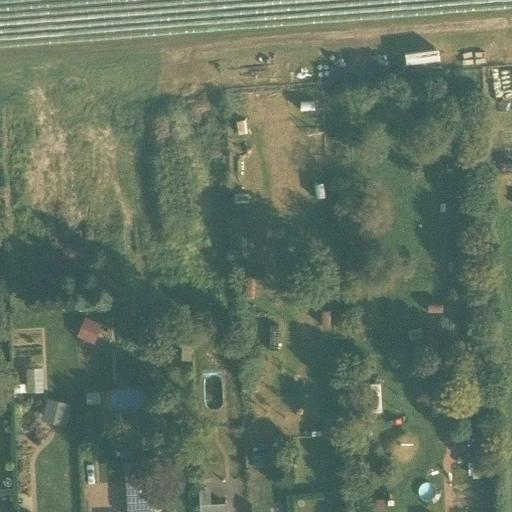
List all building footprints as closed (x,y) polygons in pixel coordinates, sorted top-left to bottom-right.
[(102,325),(85,317),(76,337),(93,345),(102,325)] [(42,368),(26,369),(27,393),(43,393),(42,368)] [(71,406),(47,399),(41,420),(65,427),(71,406)] [(267,466),(264,442),(250,443),(252,467),(267,466)] [(126,482),(127,511),(153,511),(152,481),(126,482)] [(199,490),(199,505),(210,505),(210,490),(199,490)]
